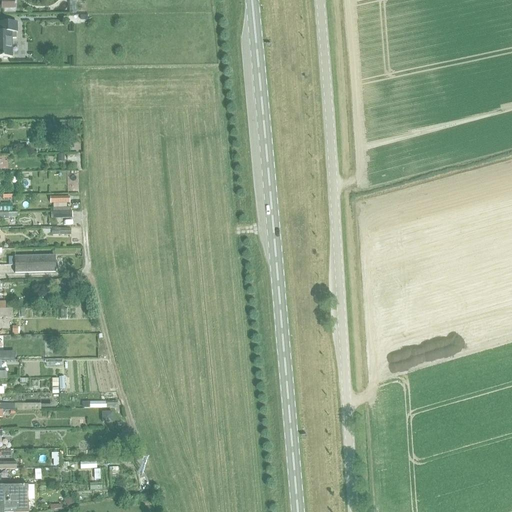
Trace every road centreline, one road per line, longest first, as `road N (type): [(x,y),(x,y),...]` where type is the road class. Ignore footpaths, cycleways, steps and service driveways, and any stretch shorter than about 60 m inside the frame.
road 1 (secondary): [(251,0),(297,511)]
road 2 (tertiary): [(353,511),(317,0)]
